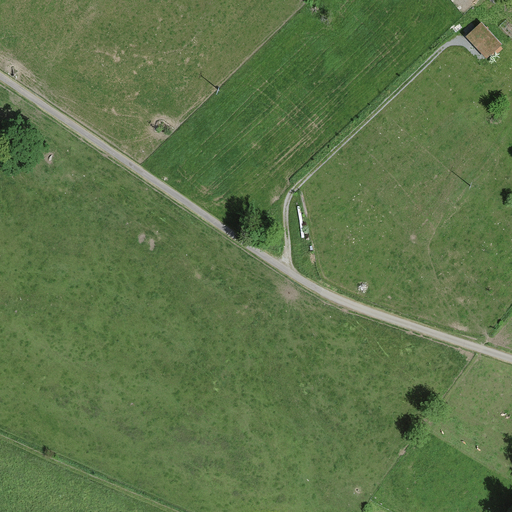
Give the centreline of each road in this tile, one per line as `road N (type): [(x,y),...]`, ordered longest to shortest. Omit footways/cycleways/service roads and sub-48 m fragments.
road 1 (track): [(511,358),(327,296),(0,77)]
road 2 (track): [(481,58),(455,37),(297,186),(287,201),(285,268)]
road 3 (track): [(0,437),(173,511)]
